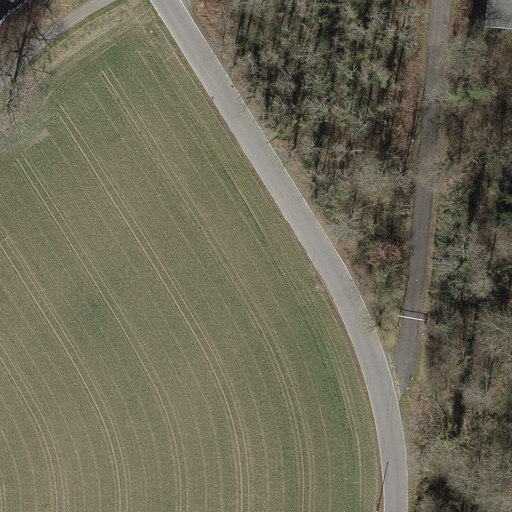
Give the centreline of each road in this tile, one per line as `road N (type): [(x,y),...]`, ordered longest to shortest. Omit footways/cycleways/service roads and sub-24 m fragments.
road 1 (residential): [(166,0),(351,305),(380,382),(396,511)]
road 2 (track): [(380,382),(403,373),(445,0)]
road 3 (track): [(106,0),(36,43),(0,85)]
